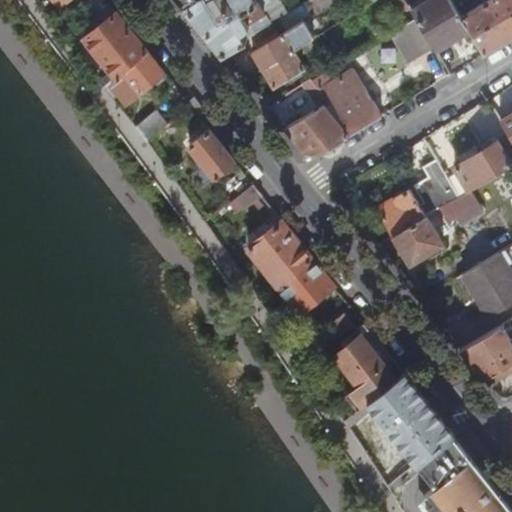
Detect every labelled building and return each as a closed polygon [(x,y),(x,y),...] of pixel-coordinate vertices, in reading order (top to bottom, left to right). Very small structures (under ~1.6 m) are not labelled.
[(83,8),(93,21),(113,5),(109,0),(93,0),(85,7),(83,8)] [(200,0),(191,6),(226,50),(272,22),(258,0),(200,0)] [(309,0),(306,2),(314,17),(337,3),(335,0),(309,0)] [(382,0),(400,29),(418,18),(413,11),(410,5),(406,0),(382,0)] [(418,0),(410,5),(413,11),(430,0),(418,0)] [(430,0),(413,11),(418,18),(434,45),(449,36),(451,40),(471,28),(463,16),(453,0),(430,0)] [(511,0),(488,0),(463,16),(471,28),(486,54),(511,38),(511,0)] [(118,11),(87,37),(117,77),(125,70),(150,51),(118,11)] [(394,32),(411,59),(434,45),(418,18),(400,29),(394,32)] [(288,26),(274,35),(276,39),(285,34),(292,45),(297,42),(288,26)] [(276,39),(254,52),(264,69),(318,36),(315,32),(297,42),(292,45),(285,34),(276,39)] [(318,36),(264,69),(275,85),(305,68),(299,57),(322,43),(318,36)] [(125,70),(141,90),(166,71),(150,51),(125,70)] [(313,80),(322,91),(336,82),(329,70),(313,80)] [(336,82),(322,91),(346,120),(356,132),(383,116),(354,71),(336,82)] [(325,104),(287,126),(307,152),(319,155),(351,135),(341,123),(325,104)] [(161,110),(140,126),(150,138),(171,122),(161,110)] [(511,113),(502,120),(511,136),(511,113)] [(211,129),(191,145),(215,177),(236,160),(211,129)] [(498,140),(511,162),(511,136),(510,133),(498,140)] [(511,162),(498,140),(456,166),(471,190),(475,188),(511,165),(511,162)] [(426,170),(437,188),(447,204),(461,196),(440,162),(426,170)] [(254,184),(235,199),(243,209),(248,207),(263,195),(254,184)] [(418,199),(428,215),(447,204),(437,188),(418,199)] [(463,195),(469,204),(480,197),(475,188),(471,190),(463,195)] [(402,207),(385,217),(395,235),(428,215),(418,199),(412,189),(396,198),(402,207)] [(428,215),(395,235),(412,263),(458,236),(447,218),(469,205),(469,204),(463,195),(461,196),(447,204),(428,215)] [(284,221),(252,247),(282,285),(315,259),(284,221)] [(511,243),(464,272),(490,313),(511,299),(511,243)] [(315,259),(282,285),(301,309),(335,284),(315,259)] [(346,312),(320,332),(329,345),(356,324),(346,312)] [(511,317),(463,347),(489,380),(511,365),(511,338),(509,333),(511,331),(511,317)] [(337,355),(360,384),(354,389),(366,405),(399,378),(364,334),(370,328),(365,323),(343,341),(347,347),(337,355)] [(366,405),(346,420),(358,438),(384,418),(407,449),(380,470),(391,487),(422,462),(455,435),(405,373),(399,378),(366,405)] [(455,435),(422,462),(440,485),(469,462),(494,493),(499,490),(473,458),(455,435)] [(469,462),(440,485),(424,498),(434,511),(471,511),(494,493),(469,462)] [(494,493),(508,511),(511,511),(511,506),(499,490),(494,493)] [(508,511),(494,493),(471,511),(508,511)]
